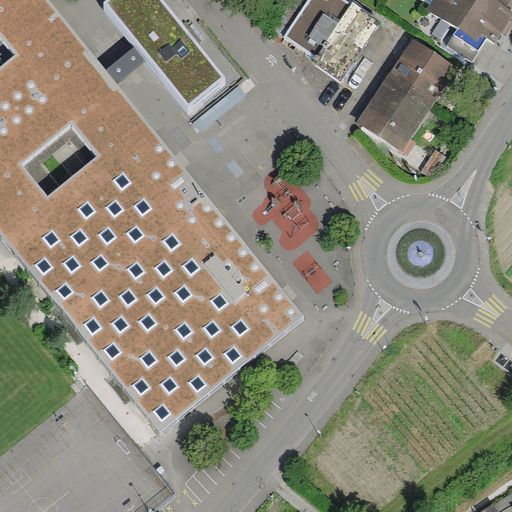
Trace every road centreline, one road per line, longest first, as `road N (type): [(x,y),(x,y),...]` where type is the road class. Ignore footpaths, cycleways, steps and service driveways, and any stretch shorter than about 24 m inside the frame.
road 1 (residential): [(387,216),(209,0)]
road 2 (residential): [(230,511),(391,290)]
road 3 (residential): [(445,214),(511,109)]
